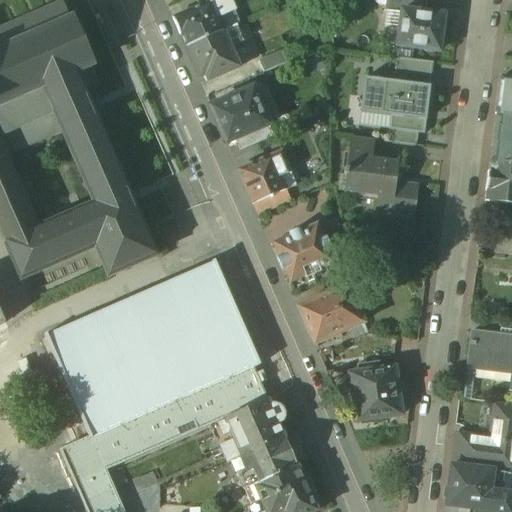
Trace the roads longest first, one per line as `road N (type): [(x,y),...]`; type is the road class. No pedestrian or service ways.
road 1 (tertiary): [(359,511),(135,0)]
road 2 (residential): [(490,0),(424,511)]
